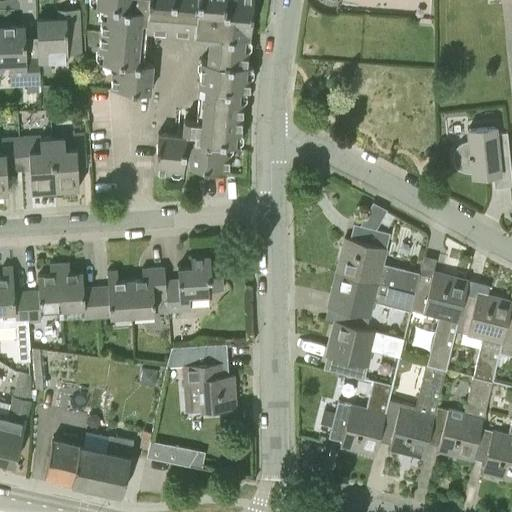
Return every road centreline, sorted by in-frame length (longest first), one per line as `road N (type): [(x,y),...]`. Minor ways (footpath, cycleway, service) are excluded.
road 1 (residential): [(271,214),(0,231)]
road 2 (residential): [(269,137),(301,140),(511,254)]
road 3 (tertiary): [(275,473),(271,214)]
road 4 (tertiary): [(269,137),(286,0)]
